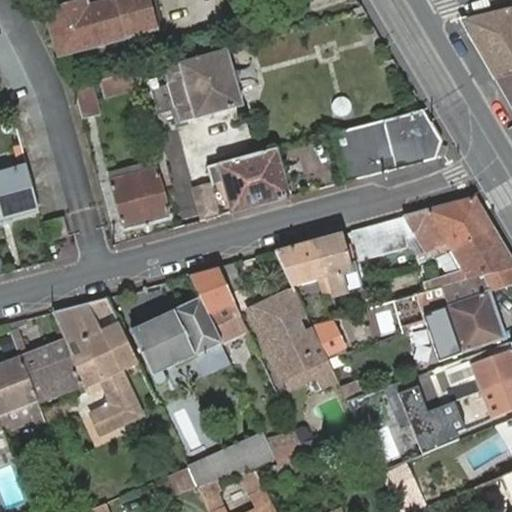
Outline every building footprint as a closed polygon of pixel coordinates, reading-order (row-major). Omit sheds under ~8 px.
[(90,0),(80,0),(47,11),(60,54),(62,56),(160,30),(151,0),(106,0),(92,3),(90,0)] [(511,74),(511,8),(465,20),(499,79),(511,74)] [(183,124),(245,107),(229,52),(166,69),(173,90),(178,87),(183,107),(178,109),(183,124)] [(148,85),(144,69),(134,71),(138,88),(148,85)] [(138,88),(134,71),(106,78),(111,98),(139,91),(138,88)] [(511,74),(499,79),(511,102),(511,74)] [(77,84),(85,115),(100,111),(92,81),(77,84)] [(4,111),(13,108),(11,101),(10,102),(2,104),(4,111)] [(350,183),(437,160),(443,138),(427,110),(337,134),(350,183)] [(294,198),(280,149),(258,154),(210,167),(213,177),(216,176),(226,174),(234,204),(224,207),(221,208),(223,216),(294,198)] [(0,224),(42,213),(29,164),(0,172),(0,224)] [(127,233),(175,220),(162,169),(114,181),(127,233)] [(226,174),(216,176),(224,207),(234,204),(226,174)] [(221,208),(215,185),(199,190),(207,220),(223,216),(221,208)] [(452,249),(495,225),(478,197),(355,231),(362,258),(370,256),(394,249),(395,255),(420,248),(417,238),(424,235),(421,229),(435,221),(447,243),(432,250),(436,258),(439,257),(452,249)] [(47,222),(53,240),(72,235),(67,216),(47,222)] [(421,229),(424,235),(432,250),(447,243),(435,221),(421,229)] [(447,285),(511,265),(511,254),(495,225),(452,249),(464,271),(448,276),(428,283),(430,291),(447,285)] [(318,241),(333,291),(340,289),(338,281),(344,280),(342,272),(356,267),(346,233),(318,241)] [(326,293),(333,291),(318,241),(279,252),(296,288),(321,279),(325,288),(326,293)] [(464,271),(452,249),(439,257),(448,276),(464,271)] [(248,287),(238,263),(222,267),(234,293),(248,287)] [(492,290),(511,283),(511,265),(447,285),(430,291),(419,294),(426,318),(425,314),(431,312),(430,308),(434,307),(492,290)] [(234,293),(222,267),(193,275),(204,299),(226,348),(243,340),(234,319),(237,318),(240,325),(247,321),(234,293)] [(296,288),(297,291),(301,299),(325,288),(321,279),(296,288)] [(507,336),(492,290),(434,307),(449,356),(507,336)] [(253,313),(285,379),(289,377),(294,389),(320,377),(335,370),(332,362),(329,357),(317,331),(308,335),(301,319),(309,316),(301,299),(297,291),(253,313)] [(80,307),(56,314),(58,317),(65,337),(67,340),(76,363),(84,384),(85,388),(98,382),(103,387),(105,397),(102,408),(96,411),(96,413),(106,434),(146,414),(125,369),(141,361),(124,326),(109,333),(104,322),(119,315),(111,298),(93,303),(97,312),(85,318),(80,307)] [(170,372),(226,348),(204,299),(135,331),(143,349),(139,351),(146,366),(151,364),(162,385),(163,387),(169,384),(168,380),(173,377),(170,372)] [(396,300),(374,305),(377,316),(398,309),(396,300)] [(97,312),(93,303),(80,307),(85,318),(97,312)] [(364,320),(377,316),(374,305),(361,310),(364,320)] [(22,329),(15,331),(25,357),(34,379),(76,363),(67,340),(32,354),(22,329)] [(511,379),(511,343),(509,345),(511,351),(471,367),(477,381),(449,393),(453,403),(511,379)] [(25,357),(0,367),(0,405),(8,426),(17,423),(13,412),(31,405),(34,417),(46,413),(45,409),(41,401),(34,379),(25,357)] [(76,363),(34,379),(41,401),(50,397),(84,384),(76,363)] [(155,388),(162,385),(151,364),(146,366),(155,388)] [(341,381),(335,370),(320,377),(325,388),(341,381)] [(411,428),(422,456),(458,442),(455,434),(464,430),(453,403),(428,413),(413,377),(382,389),(399,433),(411,428)] [(511,419),(511,379),(453,403),(464,430),(455,434),(458,442),(504,423),(511,419)] [(8,426),(0,405),(0,434),(10,431),(8,426)] [(37,422),(34,417),(31,405),(13,412),(17,423),(19,429),(37,422)] [(48,419),(46,413),(34,417),(37,422),(37,424),(48,419)] [(266,440),(250,446),(253,450),(268,445),(266,440)] [(325,440),(303,446),(304,448),(308,457),(327,452),(328,452),(325,440)] [(250,446),(191,468),(200,487),(220,481),(221,476),(255,462),(258,467),(275,460),(268,445),(253,450),(250,446)] [(275,455),(280,465),(297,460),(308,457),(304,448),(303,446),(303,445),(275,455)] [(417,455),(409,458),(412,466),(419,463),(417,455)] [(406,464),(383,473),(393,495),(415,486),(406,464)] [(511,511),(511,471),(499,477),(511,511)]
